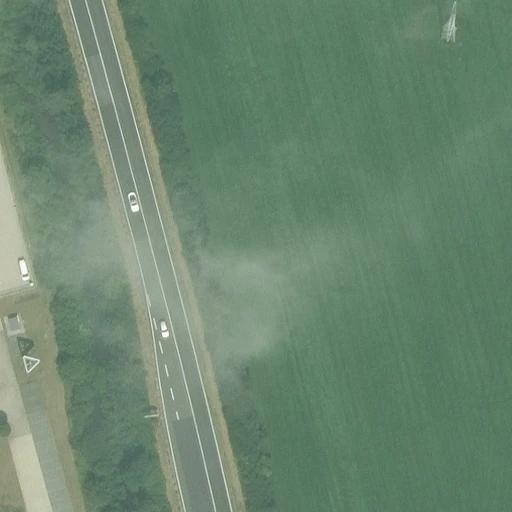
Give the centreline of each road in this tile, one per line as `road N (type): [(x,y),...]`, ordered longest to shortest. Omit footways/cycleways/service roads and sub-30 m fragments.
road 1 (primary): [(214,511),(84,0)]
road 2 (track): [(0,129),(50,310),(58,408),(13,421)]
